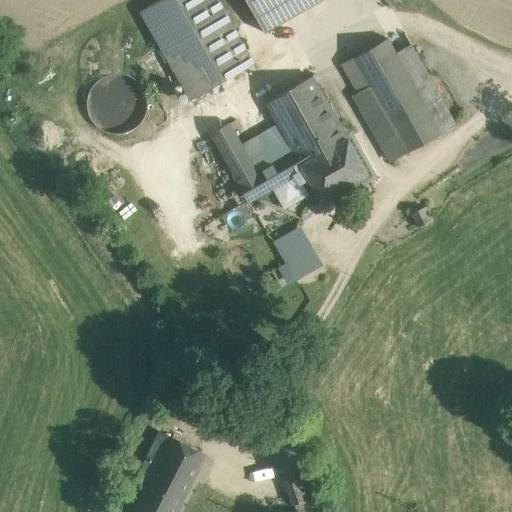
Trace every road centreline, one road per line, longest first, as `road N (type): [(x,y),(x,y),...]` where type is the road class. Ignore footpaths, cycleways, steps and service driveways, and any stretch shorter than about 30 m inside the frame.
road 1 (track): [(511,63),(386,12),(157,153),(204,238)]
road 2 (track): [(511,93),(393,191),(239,438)]
road 3 (track): [(317,54),(393,191)]
